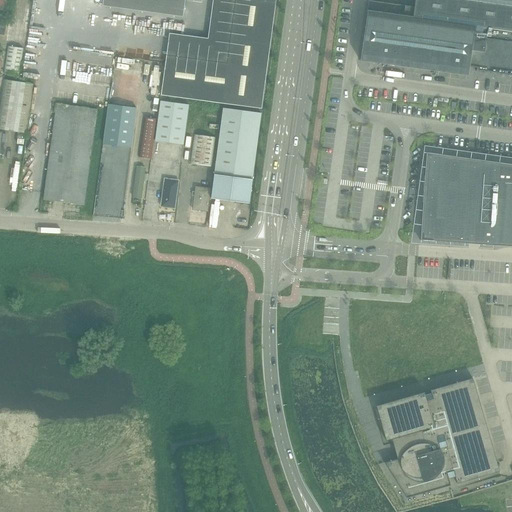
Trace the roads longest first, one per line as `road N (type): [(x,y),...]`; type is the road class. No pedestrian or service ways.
road 1 (primary): [(252,270),(249,395),(287,511)]
road 2 (primary): [(279,244),(317,0)]
road 3 (primary): [(297,0),(258,243)]
road 4 (primary): [(306,511),(268,383),(272,271)]
road 5 (residential): [(511,257),(279,244)]
road 6 (unknown): [(54,0),(29,224)]
road 7 (unclassified): [(113,229),(183,261),(252,270)]
road 8 (unclassified): [(258,243),(113,229)]
road 9 (residential): [(272,271),(412,284)]
